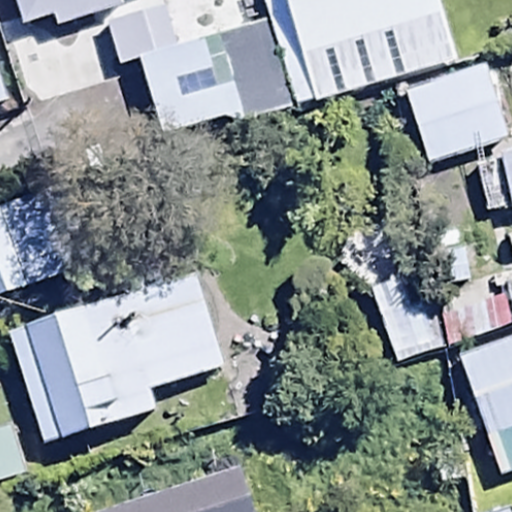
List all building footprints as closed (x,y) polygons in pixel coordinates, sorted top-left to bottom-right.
[(8,0),(19,37),(137,4),(136,0),(8,0)] [(435,0),(276,0),(314,121),(459,77),(435,0)] [(403,104),(426,179),(506,155),(483,80),(403,104)] [(0,124),(10,121),(0,90),(0,124)] [(511,164),(499,166),(508,228),(511,227),(511,164)] [(3,213),(0,213),(0,311),(32,302),(3,213)] [(46,466),(157,429),(149,404),(223,379),(191,283),(6,344),(46,466)] [(511,348),(455,369),(500,495),(511,490),(511,348)] [(239,511),(232,488),(162,511),(239,511)]
